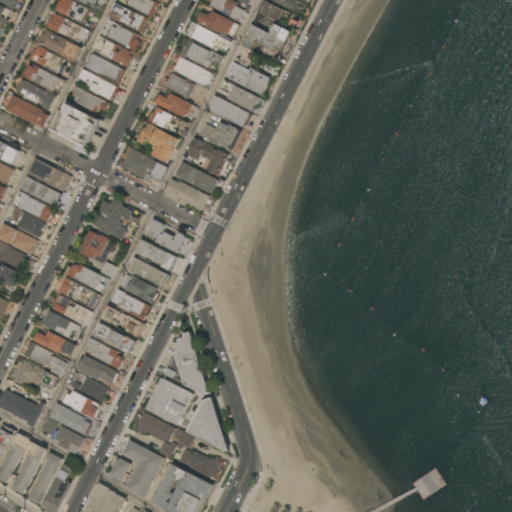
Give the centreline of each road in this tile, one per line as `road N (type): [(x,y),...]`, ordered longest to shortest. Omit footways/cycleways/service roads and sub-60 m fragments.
road 1 (tertiary): [(193,277),(73,511)]
road 2 (tertiary): [(215,232),(336,0)]
road 3 (residential): [(228,511),(252,445),(193,277)]
road 4 (residential): [(215,232),(0,122)]
road 5 (residential): [(0,363),(98,172)]
road 6 (residential): [(98,172),(188,0)]
